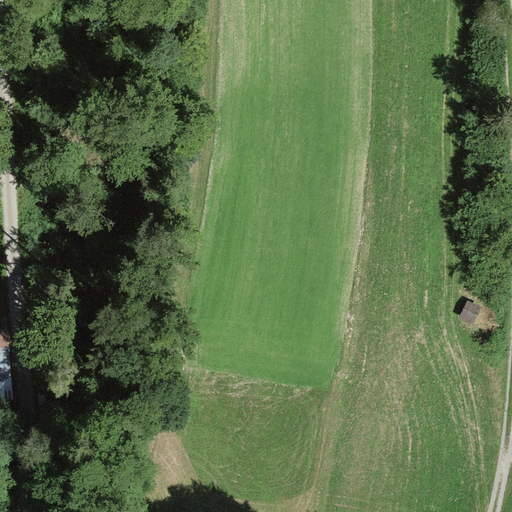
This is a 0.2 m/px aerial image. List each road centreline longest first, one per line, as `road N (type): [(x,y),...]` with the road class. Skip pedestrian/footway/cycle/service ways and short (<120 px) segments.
road 1 (track): [(21,511),(30,473),(0,101)]
road 2 (track): [(496,511),(511,383)]
